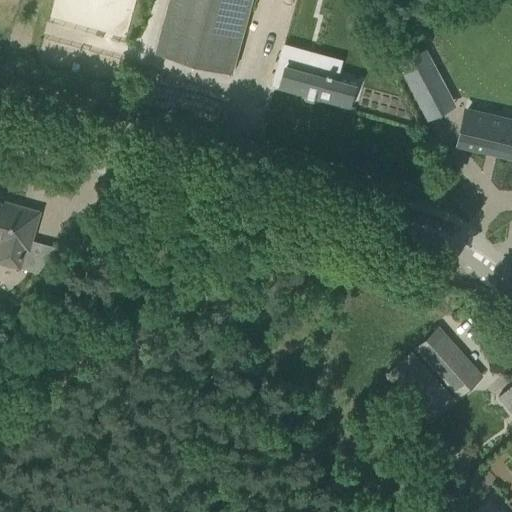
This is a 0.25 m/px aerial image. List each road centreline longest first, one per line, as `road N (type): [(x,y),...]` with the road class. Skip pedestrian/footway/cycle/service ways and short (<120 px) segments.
road 1 (tertiary): [(511,295),(458,252),(403,230),(0,122)]
road 2 (track): [(0,430),(100,353),(264,254),(280,225)]
